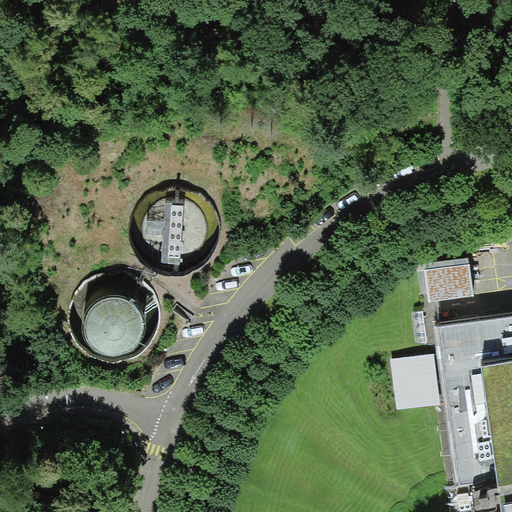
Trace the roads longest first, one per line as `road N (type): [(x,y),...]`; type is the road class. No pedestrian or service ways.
road 1 (track): [(432,55),(117,0)]
road 2 (track): [(420,0),(443,83),(446,171)]
